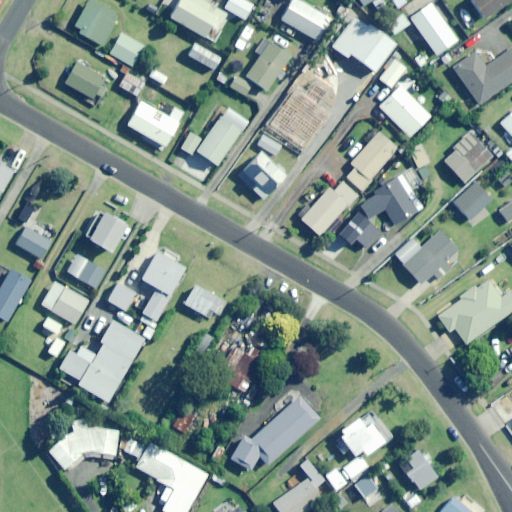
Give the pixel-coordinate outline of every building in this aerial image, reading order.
[(102,47),(119,15),(90,0),(87,0),(71,30),(102,47)] [(217,31),(226,14),(200,0),(179,0),(170,18),(205,37),(211,27),(217,31)] [(245,19),(252,5),(242,0),(228,0),(225,9),(245,19)] [(316,41),(329,18),(297,0),(292,0),(281,21),(316,41)] [(395,12),(406,2),(404,0),(392,0),(387,4),(395,12)] [(457,40),(431,4),(428,6),(424,0),(417,0),(407,7),(414,16),(410,19),(436,55),(457,40)] [(472,0),(485,19),(511,1),(510,0),(472,0)] [(398,34),(410,23),(402,14),(390,24),(398,34)] [(373,72),(394,45),(369,25),(348,52),(373,72)] [(242,50),(254,31),(246,26),(234,46),(242,50)] [(132,66),(144,45),(120,33),(109,53),(132,66)] [(266,92),(290,56),(270,42),(251,70),(242,63),(227,85),(244,96),(253,83),(266,92)] [(213,70),(220,58),(195,44),(188,56),(213,70)] [(479,104),(511,80),(511,48),(486,67),(475,52),(453,67),(479,104)] [(391,88),(406,68),(395,60),(380,79),(391,88)] [(100,85),(104,79),(77,63),(65,84),(98,103),(106,89),(100,85)] [(318,82),(305,72),(278,109),(282,112),(272,126),(303,148),(329,113),(319,105),(324,98),(312,89),(318,82)] [(137,96),(145,82),(127,73),(119,87),(137,96)] [(410,137),(430,116),(400,86),(379,107),(410,137)] [(445,107),(454,100),(445,89),(436,97),(445,107)] [(165,147),(179,123),(141,101),(127,125),(165,147)] [(217,165),(246,121),(218,103),(211,113),(220,118),(198,152),(217,165)] [(511,113),(502,122),(511,134),(511,113)] [(465,183),(498,151),(476,127),(442,159),(465,183)] [(360,190),(397,149),(378,132),(350,164),(354,168),(346,177),(360,190)] [(192,155),(201,140),(189,133),(180,148),(192,155)] [(275,155),(281,146),(264,134),(258,144),(275,155)] [(422,179),(430,175),(425,165),(430,162),(420,144),(407,151),(422,179)] [(263,199),(285,177),(261,153),(239,175),(263,199)] [(505,187),(511,181),(511,175),(502,163),(492,171),(505,187)] [(411,190),(421,184),(411,169),(359,203),(362,208),(347,218),(359,236),(375,225),(370,219),(385,209),(396,225),(422,207),(411,190)] [(319,236),(356,195),(342,182),(333,192),(329,188),(301,219),(319,236)] [(471,220),(492,200),(476,182),(454,202),(471,220)] [(508,223),(511,220),(511,200),(498,210),(508,223)] [(449,224),(459,214),(451,205),(441,215),(449,224)] [(111,252),(126,225),(101,211),(86,239),(111,252)] [(335,235),(344,242),(353,231),(344,224),(335,235)] [(41,259),(51,241),(26,228),(16,246),(41,259)] [(441,279),(454,269),(448,261),(458,252),(441,231),(403,263),(420,284),(422,282),(424,284),(437,274),(441,279)] [(175,263),(179,256),(161,246),(139,288),(152,295),(140,319),(154,327),(185,268),(175,263)] [(95,289),(105,271),(82,258),(72,276),(95,289)] [(0,318),(7,322),(31,278),(12,267),(0,288),(0,318)] [(511,290),(501,298),(488,280),(438,315),(449,331),(456,327),(467,343),(511,311),(511,290)] [(75,324),(88,301),(55,283),(42,306),(75,324)] [(126,311),(135,293),(118,284),(108,301),(126,311)] [(219,315),(226,302),(195,285),(184,304),(210,318),(213,312),(219,315)] [(108,402),(143,340),(112,322),(89,363),(68,351),(58,369),(78,380),(76,384),(108,402)] [(209,347),(214,338),(206,334),(196,350),(207,358),(213,349),(209,347)] [(257,348),(254,346),(247,356),(236,349),(224,367),(249,383),(273,346),(263,340),(257,348)] [(267,466),(320,419),(300,396),(251,440),(243,435),(229,457),(250,471),(259,457),(267,466)] [(119,433),(89,428),(84,415),(63,430),(67,434),(48,451),(64,470),(86,451),(115,455),(119,433)] [(365,456),(391,438),(378,419),(364,429),(358,419),(338,433),(353,455),(361,450),(365,456)] [(131,454),(138,442),(126,435),(119,447),(131,454)] [(165,511),(186,511),(208,475),(150,442),(135,467),(174,489),(162,510),(165,511)] [(419,490),(437,477),(417,450),(393,468),(406,485),(412,480),(419,490)] [(351,483),(369,469),(359,456),(342,470),(351,483)] [(336,490),(346,483),(338,473),(329,481),(336,490)] [(365,498),(378,489),(368,475),(355,484),(365,498)] [(279,511),(305,511),(322,501),(307,479),(273,502),(279,511)] [(471,511),(454,497),(441,511),(471,511)]
